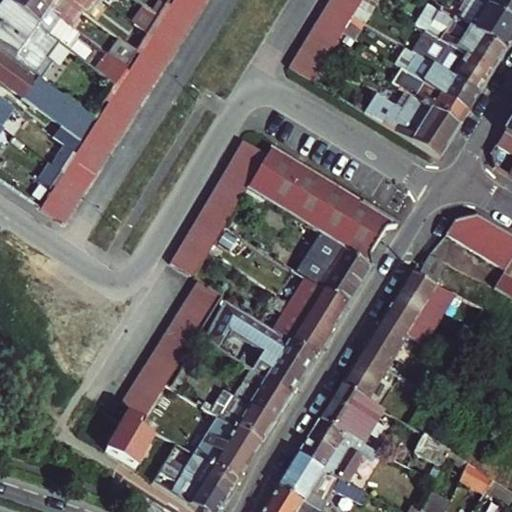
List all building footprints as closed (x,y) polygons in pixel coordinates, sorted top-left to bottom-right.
[(49,13),(31,0),(5,0),(3,3),(47,36),(55,25),(60,29),(64,24),(59,20),(49,13)] [(58,0),(31,0),(49,13),(58,0)] [(37,208),(62,225),(150,89),(207,0),(169,0),(136,52),(125,69),(93,120),(72,154),(61,171),(49,189),(37,208)] [(65,0),(82,12),(86,6),(77,0),(65,0)] [(363,0),(327,0),(286,66),(313,83),(363,0)] [(470,32),(504,54),(511,40),(511,24),(483,5),(479,3),(475,0),(474,0),(461,22),(472,29),(470,32)] [(511,0),(485,0),(483,5),(511,24),(511,0)] [(0,7),(0,51),(41,82),(54,64),(48,60),(60,45),(47,36),(3,3),(0,7)] [(122,30),(87,4),(86,6),(82,12),(117,38),(122,30)] [(156,17),(144,8),(133,24),(144,32),(156,17)] [(428,8),(419,22),(429,28),(432,23),(438,14),(428,8)] [(426,33),(491,74),(504,54),(470,32),(459,25),(439,12),(438,14),(432,23),(446,31),(443,36),(429,28),(419,22),(416,27),(426,33)] [(59,20),(64,24),(67,19),(62,15),(59,20)] [(459,25),(470,32),(472,29),(461,22),(459,25)] [(446,31),(432,23),(429,28),(443,36),(446,31)] [(417,59),(477,97),(487,81),(491,74),(426,33),(412,56),(417,59)] [(60,45),(88,66),(93,58),(65,37),(60,45)] [(125,69),(136,52),(120,40),(108,56),(125,69)] [(67,101),(62,97),(47,86),(46,88),(0,54),(0,83),(31,107),(29,110),(33,113),(35,110),(61,129),(54,140),(63,148),(72,154),(93,120),(67,101)] [(407,75),(467,113),(477,97),(417,59),(407,75)] [(467,113),(407,75),(397,91),(458,128),(467,113)] [(458,128),(397,91),(387,84),(367,116),(437,160),(458,128)] [(511,119),(495,147),(507,155),(497,171),(511,180),(511,119)] [(241,143),(167,266),(193,281),(210,255),(246,192),(266,157),(241,143)] [(63,148),(52,165),(61,171),(72,154),(63,148)] [(321,238),(331,245),(370,269),(368,257),(385,231),(395,228),(270,151),(266,157),(246,192),(321,238)] [(52,165),(40,183),(49,189),(61,171),(52,165)] [(453,224),(445,237),(504,272),(511,258),(511,239),(476,218),(453,224)] [(310,256),(319,262),(331,245),(321,238),(310,256)] [(331,245),(319,262),(330,269),(328,272),(356,290),(370,269),(331,245)] [(198,286),(207,292),(224,264),(210,255),(193,281),(192,282),(198,286)] [(511,258),(504,272),(492,292),(511,303),(511,258)] [(313,265),(303,281),(346,308),(354,295),(356,290),(328,272),(330,269),(319,262),(317,267),(313,265)] [(275,301),(329,334),(346,308),(303,281),(292,273),(275,301)] [(410,274),(396,298),(438,323),(453,297),(434,287),(419,279),(417,278),(410,274)] [(207,292),(198,286),(120,408),(143,423),(146,419),(152,410),(166,387),(221,301),(207,292)] [(396,298),(381,321),(407,337),(425,348),(438,323),(396,298)] [(281,316),(270,333),(313,360),(329,334),(275,301),(270,309),(281,316)] [(238,367),(249,374),(288,399),(313,360),(270,333),(258,325),(226,305),(202,343),(238,367)] [(270,309),(268,308),(258,325),(270,333),(281,316),(270,309)] [(381,321),(362,353),(387,369),(407,337),(381,321)] [(387,369),(362,353),(340,386),(366,402),(387,369)] [(168,388),(176,393),(190,372),(182,367),(168,388)] [(238,367),(221,393),(232,400),(249,374),(238,367)] [(216,419),(259,446),(276,418),(288,399),(249,374),(232,400),(221,393),(211,409),(208,414),(216,419)] [(319,421),(360,447),(382,412),(366,402),(340,386),(319,421)] [(200,409),(208,414),(211,409),(203,403),(200,409)] [(146,419),(143,423),(141,427),(152,434),(158,426),(146,419)] [(216,419),(203,441),(245,468),(259,446),(216,419)] [(360,447),(319,421),(297,456),(345,487),(354,472),(353,468),(342,461),(349,449),(363,458),(366,460),(367,458),(372,461),(375,456),(360,447)] [(422,437),(412,456),(440,470),(448,454),(422,437)] [(245,468),(203,441),(192,459),(193,459),(236,483),(245,468)] [(342,461),(353,468),(356,469),(363,458),(349,449),(342,461)] [(345,487),(297,456),(276,489),(302,505),(308,495),(325,505),(332,493),(360,508),(366,497),(345,487)] [(193,459),(183,475),(224,502),(236,483),(193,459)] [(170,460),(167,465),(178,472),(182,467),(170,460)] [(217,511),(224,502),(183,475),(178,472),(167,465),(163,471),(178,481),(169,496),(195,511),(217,511)] [(462,511),(472,511),(491,484),(484,479),(462,511)] [(315,511),(302,505),(276,489),(262,511),(315,511)] [(302,505),(315,511),(320,511),(325,505),(308,495),(302,505)]
